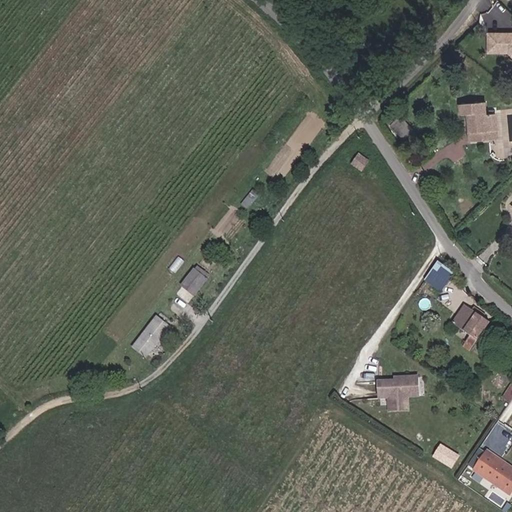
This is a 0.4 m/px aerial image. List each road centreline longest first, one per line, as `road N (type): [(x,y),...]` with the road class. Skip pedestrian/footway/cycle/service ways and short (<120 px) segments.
road 1 (unclassified): [(511,309),(489,290),(357,111)]
road 2 (residential): [(470,0),(444,35),(357,111)]
road 3 (unclassified): [(357,111),(266,0)]
